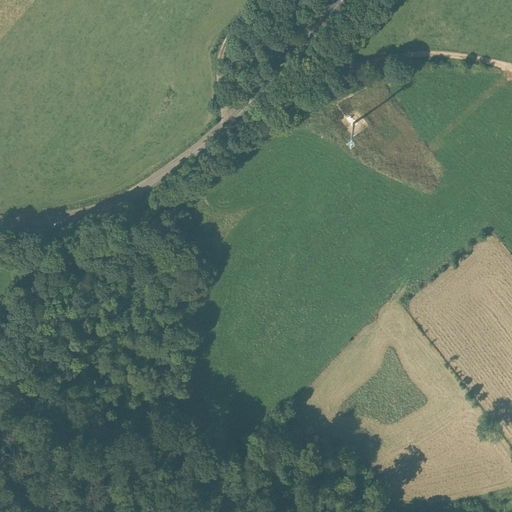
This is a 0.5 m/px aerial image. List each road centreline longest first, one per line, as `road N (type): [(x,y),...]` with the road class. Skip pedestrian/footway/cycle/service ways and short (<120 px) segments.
road 1 (tertiary): [(0,220),(66,228),(144,203),(234,127),(345,0)]
road 2 (track): [(253,0),(222,55),(220,84),(234,127),(269,118),(316,84),(376,59),(447,55),(511,67)]
